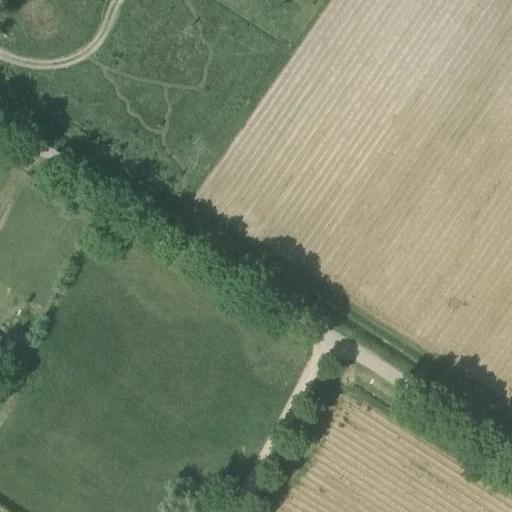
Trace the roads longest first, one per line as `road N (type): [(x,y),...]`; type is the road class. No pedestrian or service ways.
road 1 (unclassified): [(0,134),(333,355)]
road 2 (unclassified): [(511,465),(333,355)]
road 3 (unclassified): [(333,355),(248,511)]
